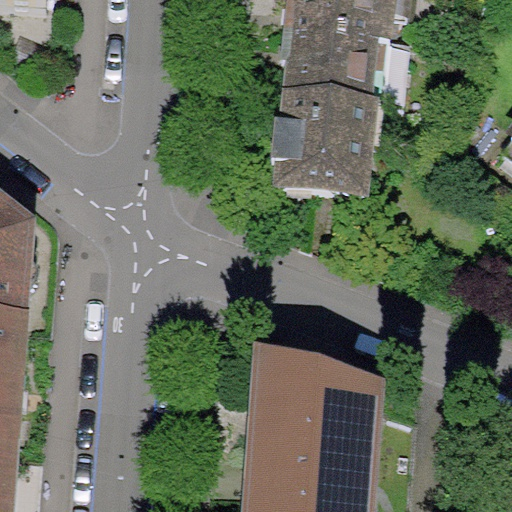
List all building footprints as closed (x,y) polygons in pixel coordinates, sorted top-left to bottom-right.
[(0,0),(0,12),(46,16),(46,0),(0,0)] [(286,40),(389,51),(394,0),(298,0),(297,13),(289,12),(288,25),(286,40)] [(288,104),(361,112),(382,114),(389,51),(286,40),(283,69),(291,70),(290,86),(288,104)] [(361,112),(288,104),(284,137),(276,136),(272,174),(280,175),(278,195),(301,198),(364,204),(369,158),(357,157),(361,112)] [(0,337),(22,339),(28,256),(28,254),(26,248),(24,245),(22,242),(0,224),(0,337)] [(0,462),(12,463),(14,437),(15,429),(18,428),(19,412),(14,409),(15,393),(20,391),(22,375),(19,374),(22,339),(0,337),(0,462)] [(370,511),(378,410),(260,375),(251,500),(249,511),(370,511)] [(0,511),(8,511),(12,463),(0,462),(0,511)]
